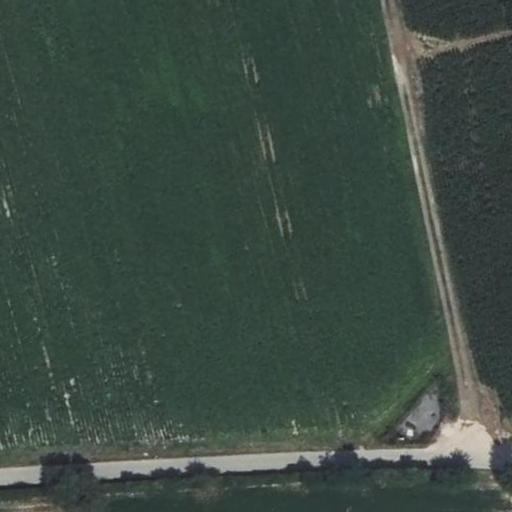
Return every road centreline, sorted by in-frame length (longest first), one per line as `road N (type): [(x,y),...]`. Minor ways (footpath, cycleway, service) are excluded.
road 1 (unclassified): [(0,477),(469,449),(511,455)]
road 2 (track): [(469,449),(390,0)]
